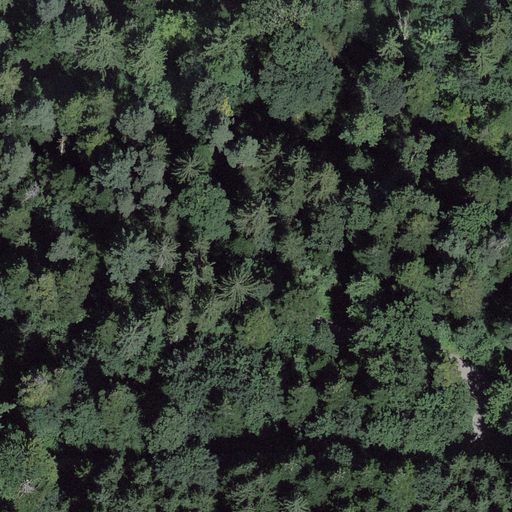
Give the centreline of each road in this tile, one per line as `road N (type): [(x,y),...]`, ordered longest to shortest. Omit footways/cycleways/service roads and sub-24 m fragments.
road 1 (track): [(0,33),(76,105),(166,150),(202,181),(282,297),(314,325),(347,341),(454,357),(475,374),(486,449)]
road 2 (track): [(486,449),(0,475)]
